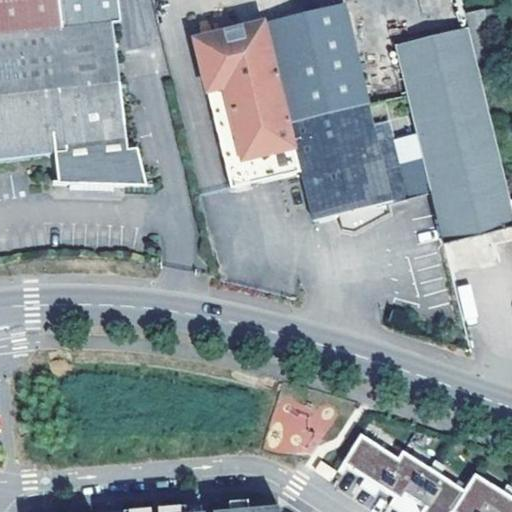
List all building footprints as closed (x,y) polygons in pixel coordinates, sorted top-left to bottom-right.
[(0,0),(0,156),(58,150),(61,180),(56,181),(57,183),(72,181),(111,171),(112,177),(145,174),(145,172),(139,172),(135,135),(125,136),(118,76),(126,75),(125,65),(117,66),(110,4),(60,10),(58,0),(0,0)] [(358,4),(196,39),(233,188),(301,171),(315,221),(407,197),(392,137),(358,4)] [(485,25),(395,48),(416,131),(431,191),(444,245),(480,236),(511,227),(511,196),(482,79),(498,75),(485,25)] [(416,131),(392,137),(407,197),(431,191),(416,131)] [(511,511),(511,499),(511,498),(511,488),(507,485),(502,493),(475,476),(464,493),(433,474),(438,466),(429,460),(424,468),(403,454),(398,461),(360,436),(338,471),(343,475),(348,467),(365,478),(381,488),(395,497),(418,511),(511,511)] [(321,460),(315,469),(331,480),(338,471),(321,460)] [(381,488),(365,478),(360,487),(375,497),(381,488)] [(418,511),(395,497),(389,505),(399,511),(418,511)]
